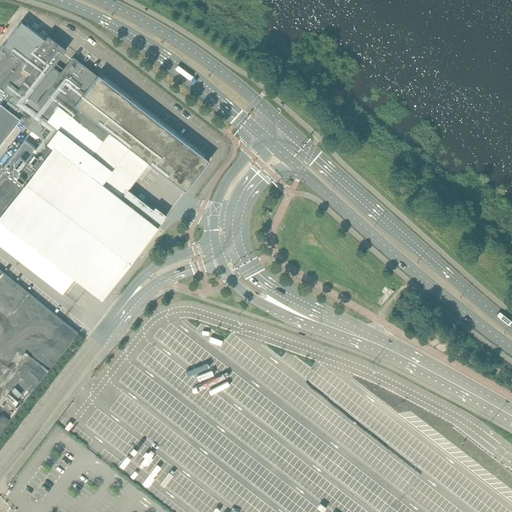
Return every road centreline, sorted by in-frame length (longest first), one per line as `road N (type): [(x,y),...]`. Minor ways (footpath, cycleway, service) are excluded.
road 1 (secondary): [(511,327),(283,124)]
road 2 (secondary): [(301,171),(511,348)]
road 3 (secondary): [(58,0),(161,53),(262,135)]
road 4 (secondary): [(283,124),(200,55),(100,0)]
road 5 (unclassified): [(119,310),(0,471)]
road 6 (tertiary): [(219,259),(259,304),(387,348)]
road 7 (tertiary): [(387,348),(269,286),(237,243)]
road 8 (tertiary): [(511,416),(387,348)]
road 9 (unknown): [(108,325),(0,245)]
road 10 (tertiary): [(262,135),(221,188),(215,242)]
road 11 (unclassified): [(215,242),(147,273),(119,310)]
